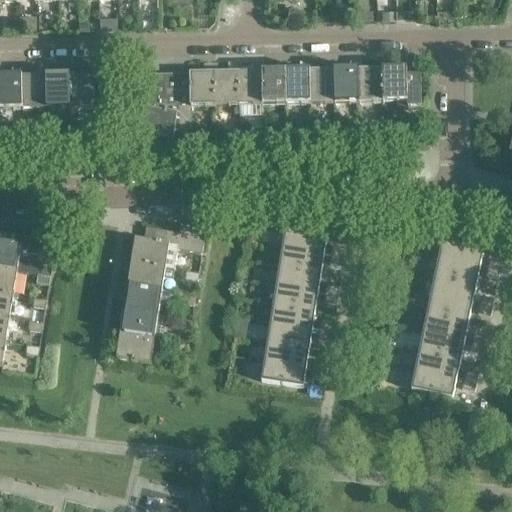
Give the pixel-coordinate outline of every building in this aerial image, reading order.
[(396,15),(396,25),(410,25),(410,15),(396,15)] [(422,109),(421,78),(411,78),(411,72),(409,64),(408,63),(408,62),(401,62),(401,72),(387,72),(382,72),(383,105),(407,105),(407,109),(422,109)] [(359,106),(359,73),(363,72),(361,65),(360,64),(359,63),(353,64),(353,73),(339,73),(334,73),(335,106),(359,106)] [(383,105),(382,72),(387,72),(385,65),(385,64),(384,63),(383,63),(377,63),(377,72),(363,72),(359,73),(359,106),(383,105)] [(335,106),(334,73),(339,73),(337,66),(337,65),(336,64),(335,64),(329,64),(329,73),(315,74),(311,74),(311,107),(335,106)] [(287,107),(286,74),(291,74),(289,67),(288,66),(287,65),(281,65),(281,74),(267,74),(263,75),(263,108),(287,107)] [(311,107),(311,74),(315,74),(313,66),(312,65),(311,65),(305,65),(305,74),(291,74),(286,74),(287,107),(311,107)] [(239,108),(239,75),(243,75),(241,68),(240,67),(239,66),(233,66),(233,75),(219,75),(214,76),(215,109),(239,108)] [(263,108),(263,75),(267,74),(265,67),(264,66),(263,66),(257,66),(257,75),(243,75),(239,75),(239,108),(263,108)] [(215,109),(214,76),(219,75),(217,68),(217,67),(216,67),(209,67),(209,76),(190,76),(191,109),(215,109)] [(72,111),(71,78),(75,78),(74,71),(73,70),(72,69),(66,70),(66,78),(51,79),(47,79),(48,112),(72,111)] [(109,115),(109,84),(99,84),(99,78),(98,70),(97,70),(96,69),(90,69),(90,78),(75,78),(71,78),(72,111),(95,111),(95,115),(109,115)] [(0,112),(24,112),(23,79),(27,79),(25,71),(24,71),(24,70),(23,70),(17,70),(18,79),(3,80),(0,79),(0,112)] [(48,112),(47,79),(51,79),(50,71),(49,71),(49,70),(48,70),(41,70),(42,79),(27,79),(23,79),(24,112),(48,112)] [(165,109),(165,76),(146,77),(141,108),(163,111),(165,109)] [(178,109),(177,76),(165,76),(165,109),(178,109)] [(191,109),(190,76),(177,76),(178,109),(191,109)] [(191,132),(191,109),(178,109),(165,109),(163,111),(141,108),(137,136),(173,141),(175,132),(191,132)] [(190,254),(194,229),(181,227),(180,235),(178,248),(177,252),(190,254)] [(202,256),(207,231),(194,229),(190,254),(202,256)] [(41,257),(45,232),(33,230),(31,238),(29,251),(29,255),(41,257)] [(170,246),(172,234),(147,230),(145,242),(170,246)] [(324,257),(327,237),(286,231),(283,250),(324,257)] [(54,259),(58,234),(45,232),(41,257),(54,259)] [(0,246),(21,250),(23,237),(0,233),(0,246)] [(178,248),(180,235),(172,234),(170,246),(170,247),(178,248)] [(29,251),(31,238),(23,237),(21,250),(29,251)] [(481,268),(485,249),(443,240),(439,260),(481,268)] [(166,271),(170,247),(170,246),(145,242),(136,241),(132,265),(166,271)] [(0,270),(18,274),(21,250),(0,246),(0,270)] [(344,260),(346,251),(333,249),(331,258),(344,260)] [(321,276),(324,257),(283,250),(280,269),(321,276)] [(343,269),(344,260),(331,258),(330,267),(343,269)] [(477,287),(481,268),(439,260),(435,278),(477,287)] [(501,272),(502,264),(489,261),(488,270),(501,272)] [(162,295),(166,271),(132,265),(128,289),(162,295)] [(318,295),(321,276),(280,269),(277,288),(318,295)] [(0,295),(14,297),(18,274),(0,270),(0,295)] [(499,281),(501,272),(488,270),(486,278),(499,281)] [(198,285),(199,276),(186,274),(185,283),(198,285)] [(49,288),(51,279),(38,277),(36,286),(49,288)] [(473,306),(477,287),(435,278),(431,297),(473,306)] [(339,298),(340,289),(327,287),(326,296),(339,298)] [(316,314),(318,295),(277,288),(274,307),(316,314)] [(159,318),(162,295),(128,289),(124,313),(159,318)] [(0,319),(10,321),(14,297),(0,295),(0,319)] [(337,306),(339,298),(326,296),(324,304),(337,306)] [(469,325),(473,306),(431,297),(428,316),(469,325)] [(194,309),(195,300),(182,298),(181,307),(194,309)] [(493,310),(495,301),(482,298),(480,307),(493,310)] [(46,311),(47,302),(34,301),(33,309),(46,311)] [(313,333),(316,314),(274,307),(271,326),(313,333)] [(491,319),(493,310),(480,307),(478,316),(491,319)] [(155,342),(159,318),(124,313),(121,337),(155,342)] [(465,343),(469,325),(428,316),(424,335),(465,343)] [(0,343),(7,345),(10,321),(0,319),(0,343)] [(190,332),(192,323),(179,321),(177,330),(190,332)] [(42,335),(43,326),(31,324),(29,333),(42,335)] [(333,335),(334,327),(321,325),(320,333),(333,335)] [(310,352),(313,333),(271,326),(268,345),(310,352)] [(331,344),(333,335),(320,333),(318,342),(331,344)] [(461,362),(465,343),(424,335),(420,354),(461,362)] [(485,348),(487,339),(474,336),(472,345),(485,348)] [(151,366),(155,342),(121,337),(117,361),(151,366)] [(187,356),(188,347),(175,345),(174,354),(187,356)] [(307,370),(310,352),(268,345),(265,364),(307,370)] [(483,356),(485,348),(472,345),(470,354),(483,356)] [(38,359),(40,350),(27,348),(26,357),(38,359)] [(457,381),(461,362),(420,354),(416,372),(457,381)] [(327,374),(328,365),(315,363),(314,372),(327,374)] [(304,390),(307,370),(265,364),(262,384),(304,390)] [(325,382),(327,374),(314,372),(312,380),(325,382)] [(453,400),(457,381),(416,372),(412,392),(453,400)] [(477,385),(479,376),(466,374),(464,382),(477,385)] [(475,394),(477,385),(464,382),(462,391),(475,394)]
